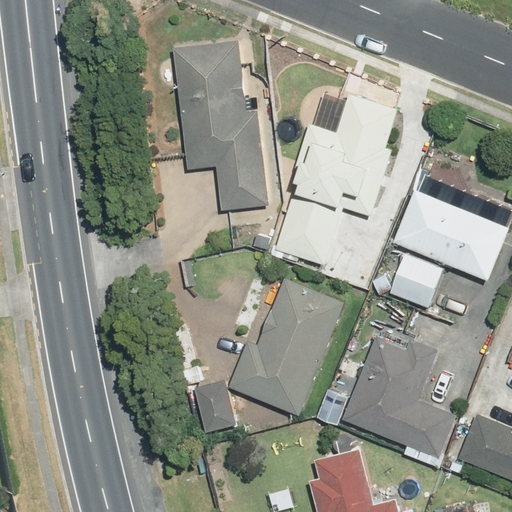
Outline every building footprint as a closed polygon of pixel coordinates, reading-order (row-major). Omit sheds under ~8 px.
[(214,168),(219,212),(270,207),(259,106),(244,108),(237,46),(177,53),(190,171),(214,168)] [(401,110),(351,94),(339,129),(311,120),(296,165),(304,167),(279,246),(328,262),(346,206),(374,215),(397,143),(391,141),(401,110)] [(495,278),(511,232),(511,225),(415,188),(395,239),(495,278)] [(451,263),(404,248),(391,288),(438,304),(451,263)] [(299,410),(346,299),(288,274),(261,337),(252,334),(232,381),(299,410)] [(171,326),(188,383),(203,379),(186,322),(171,326)] [(378,326),(344,416),(440,452),(457,408),(423,395),(444,340),(412,328),(408,337),(378,326)] [(230,378),(199,382),(205,428),(236,424),(230,378)] [(347,394),(328,386),(317,415),(337,423),(347,394)] [(511,423),(479,410),(461,454),(511,474),(511,423)] [(362,444),(315,455),(319,473),(312,475),(321,511),(402,511),(397,492),(375,497),(362,444)]
